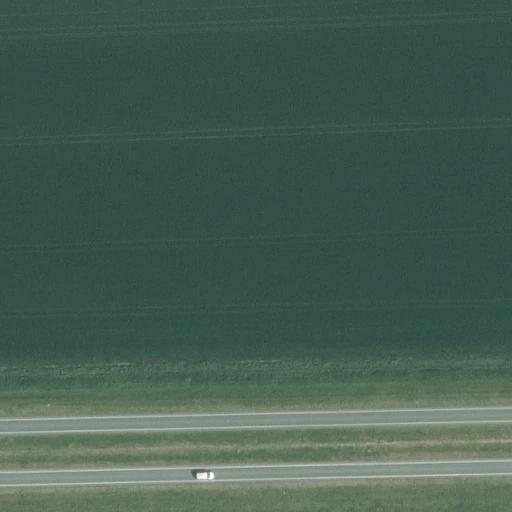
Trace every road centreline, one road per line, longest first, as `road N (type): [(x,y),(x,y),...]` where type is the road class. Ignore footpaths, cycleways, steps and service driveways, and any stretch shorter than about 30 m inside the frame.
road 1 (trunk): [(511,414),(0,426)]
road 2 (trunk): [(0,478),(511,467)]
